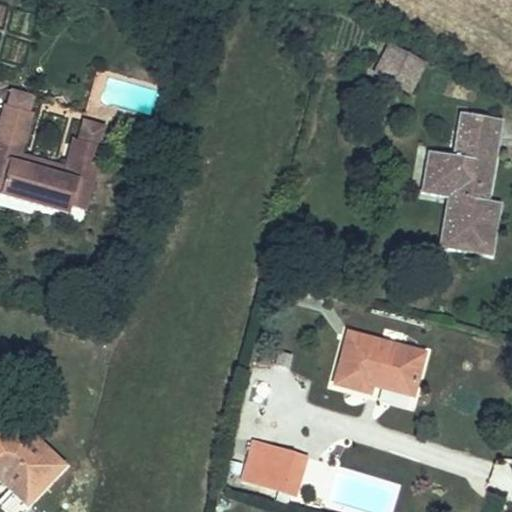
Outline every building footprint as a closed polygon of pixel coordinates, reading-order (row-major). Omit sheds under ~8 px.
[(388,45),(374,71),(385,77),(399,51),(388,45)] [(416,60),(399,51),(385,77),(402,86),(416,60)] [(416,60),(402,86),(413,92),(427,66),(416,60)] [(38,100),(13,93),(9,107),(33,115),(38,100)] [(20,148),(26,150),(36,115),(33,115),(9,107),(5,106),(0,123),(0,178),(4,180),(1,190),(58,211),(56,214),(69,218),(72,207),(87,212),(106,150),(104,149),(80,141),(73,139),(67,161),(74,163),(69,180),(15,164),(20,148)] [(511,206),(495,202),(489,201),(492,189),(498,190),(507,154),(499,152),(507,122),(476,115),(466,156),(444,151),(438,176),(471,185),(473,197),(465,196),(453,246),(497,258),(511,206)] [(109,131),(85,124),(80,141),(104,149),(109,131)] [(64,168),(23,157),(26,150),(20,148),(15,164),(69,180),(74,163),(67,161),(64,168)] [(438,176),(435,188),(465,196),(473,197),(471,185),(438,176)] [(492,189),(489,201),(495,202),(498,190),(492,189)] [(58,211),(1,190),(0,194),(0,197),(56,214),(58,211)] [(359,336),(346,384),(376,392),(379,383),(420,393),(429,353),(359,336)] [(65,466),(28,431),(0,424),(0,407),(3,404),(0,400),(0,479),(3,480),(28,503),(65,466)] [(261,445),(251,483),(270,488),(280,450),(261,445)] [(291,493),(293,485),(301,455),(280,450),(270,488),(291,493)] [(311,490),(318,460),(301,455),(293,485),(311,490)] [(291,493),(293,494),(291,503),(303,506),(305,497),(309,498),(311,490),(293,485),(291,493)]
